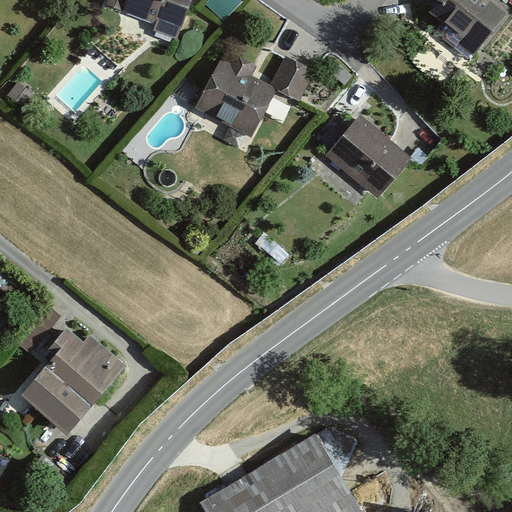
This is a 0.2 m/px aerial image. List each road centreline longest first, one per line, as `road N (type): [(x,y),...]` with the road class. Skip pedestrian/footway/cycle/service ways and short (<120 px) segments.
road 1 (secondary): [(116,511),(197,404),(408,250)]
road 2 (residential): [(0,245),(133,348),(141,366),(141,382),(77,458)]
road 3 (secondary): [(408,250),(511,172)]
